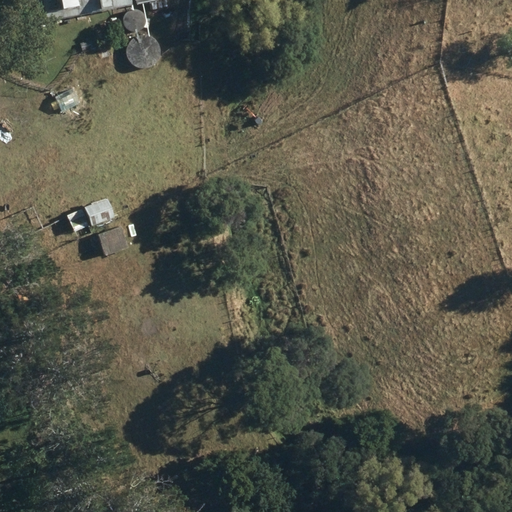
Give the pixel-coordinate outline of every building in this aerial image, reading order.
[(29,0),(35,26),(78,18),(79,20),(96,17),(96,19),(107,17),(107,15),(127,12),(124,0),(29,0)] [(172,0),(133,0),(135,9),(173,2),(172,0)] [(103,205),(81,213),(88,232),(110,223),(103,205)] [(86,232),(80,215),(66,220),(73,237),(86,232)] [(118,227),(89,238),(97,261),(127,250),(118,227)]
